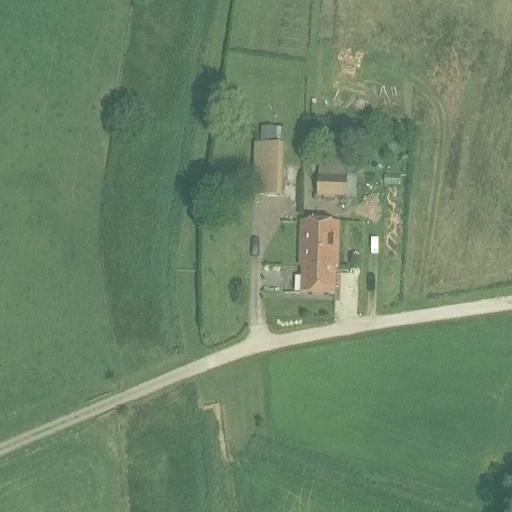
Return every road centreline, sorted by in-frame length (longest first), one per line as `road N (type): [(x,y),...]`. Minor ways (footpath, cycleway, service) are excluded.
road 1 (track): [(227,0),(187,269),(197,366),(288,336),(511,301)]
road 2 (unclassified): [(0,449),(197,366)]
